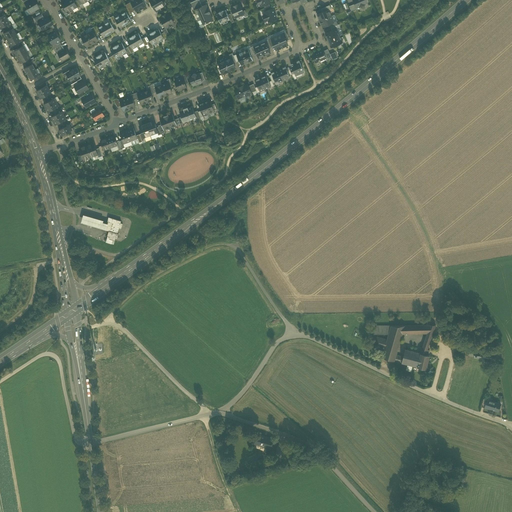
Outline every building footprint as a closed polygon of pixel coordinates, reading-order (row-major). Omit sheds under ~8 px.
[(39,8),(37,5),(35,2),(33,0),(28,0),(24,3),(28,9),(29,11),(32,12),(34,12),(34,11),(39,8)] [(67,12),(72,9),(66,0),(64,0),(61,2),(64,7),(67,12)] [(73,0),(66,0),(72,9),(77,6),(74,1),(73,0)] [(135,10),(136,11),(146,6),(142,0),(132,0),(132,1),(131,2),(135,10)] [(150,2),(155,10),(165,5),(162,0),(151,0),(152,0),(150,1),(150,2)] [(196,0),(190,3),(194,10),(195,10),(202,7),(199,0),(196,0)] [(126,5),(130,13),(135,10),(131,2),(126,5)] [(231,7),(235,17),(238,16),(241,15),(244,14),(243,11),(240,4),(237,5),(234,6),(231,7)] [(195,15),(200,25),(202,24),(203,24),(205,23),(207,22),(206,21),(211,19),(212,18),(210,13),(208,9),(206,5),(202,7),(195,10),(197,14),(195,15)] [(264,12),(266,14),(266,16),(263,17),(265,21),(268,20),(269,22),(277,18),(273,8),(272,9),(266,11),(264,12)] [(317,14),(320,21),(331,16),(328,10),(328,9),(323,12),(317,14)] [(216,14),(221,24),(223,23),(223,24),(228,22),(228,21),(230,20),(226,10),(223,11),(219,12),(219,13),(216,14)] [(121,14),(120,15),(126,25),(130,22),(129,21),(131,20),(128,15),(126,12),(121,14)] [(172,15),(170,16),(168,13),(160,18),(166,28),(168,27),(169,28),(172,26),(172,25),(174,23),(172,20),(175,19),(172,15)] [(33,18),(36,23),(38,23),(38,22),(44,19),(41,14),(33,18)] [(122,27),(126,25),(120,15),(115,18),(117,22),(120,27),(122,26),(122,27)] [(10,16),(6,19),(8,22),(10,21),(12,25),(14,23),(10,16)] [(334,22),(331,16),(320,21),(323,27),(328,25),(334,22)] [(38,23),(42,30),(49,26),(52,24),(48,17),(44,19),(38,22),(38,23)] [(8,22),(6,19),(0,21),(0,27),(3,26),(5,25),(8,23),(8,22)] [(104,24),(109,34),(113,32),(112,31),(114,30),(111,25),(109,21),(104,24)] [(105,36),(109,34),(104,24),(103,25),(98,28),(100,31),(103,36),(105,35),(105,36)] [(3,33),(7,39),(16,34),(12,28),(8,30),(6,31),(3,33)] [(325,33),(328,40),(339,35),(336,28),(332,30),(325,33)] [(156,30),(153,32),(158,42),(159,41),(164,38),(161,34),(159,30),(157,31),(156,30)] [(53,44),(53,45),(59,41),(61,40),(56,31),(48,35),(53,44)] [(92,31),(87,34),(92,44),(98,40),(96,36),(93,31),(92,31)] [(157,42),(158,42),(153,32),(149,34),(149,35),(147,36),(150,41),(152,45),(157,42)] [(138,33),(133,36),(138,46),(144,43),(142,39),(138,33)] [(19,40),(16,34),(7,39),(10,45),(13,44),(15,43),(19,40)] [(87,47),(92,44),(87,34),(81,37),(85,44),(87,47)] [(283,34),(277,36),(282,47),(288,45),(286,41),(283,34)] [(342,42),(339,35),(328,40),(331,47),(342,42)] [(132,49),(138,46),(133,36),(127,40),(130,46),(132,49)] [(276,50),(282,47),(277,36),(271,39),(274,45),(276,50)] [(268,39),(265,41),(266,42),(266,41),(269,49),(272,48),(271,46),(274,45),(271,39),(271,38),(268,39)] [(266,42),(260,44),(265,55),(271,53),(269,49),(266,41),(266,42)] [(120,44),(116,46),(121,55),(122,55),(127,52),(125,48),(122,43),(120,44)] [(259,58),(265,55),(260,44),(254,47),(257,54),(259,58)] [(13,51),(17,57),(26,52),(23,45),(22,46),(17,49),(13,51)] [(64,50),(61,45),(54,49),(56,53),(57,55),(58,54),(58,53),(64,50)] [(121,56),(121,55),(116,46),(112,48),(112,49),(111,50),(113,55),(116,59),(121,56)] [(61,60),(62,61),(70,56),(66,49),(64,50),(58,53),(58,54),(61,60)] [(327,59),(331,57),(330,54),(328,49),(323,51),(326,58),(327,59)] [(245,51),(242,52),(247,63),(249,62),(253,60),(251,56),(249,50),(245,51)] [(312,55),(315,63),(326,58),(323,51),(323,50),(312,55)] [(29,57),(26,52),(17,57),(20,63),(23,61),(29,58),(29,57)] [(245,64),(247,63),(242,52),(239,53),(240,54),(236,55),(239,61),(241,66),(245,64)] [(103,53),(99,55),(105,65),(110,62),(108,58),(105,53),(103,54),(103,53)] [(104,65),(105,65),(99,55),(95,57),(96,58),(94,59),(97,65),(99,68),(104,65)] [(225,61),(229,71),(235,68),(233,62),(231,58),(225,61)] [(229,71),(225,61),(219,63),(220,67),(221,67),(222,70),(223,73),(229,71)] [(294,71),(295,75),(304,72),(299,61),(291,64),(294,71)] [(23,68),(27,74),(35,70),(32,64),(27,67),(23,68)] [(285,67),(278,70),(283,80),(290,77),(289,76),(286,68),(285,67)] [(69,78),(71,81),(75,79),(76,79),(77,78),(81,75),(79,72),(79,71),(77,68),(71,71),(66,74),(68,77),(68,78),(69,78)] [(38,75),(35,70),(27,74),(30,80),(34,78),(38,75)] [(276,83),(283,80),(278,70),(271,73),(272,74),(275,82),(276,83)] [(190,77),(193,85),(197,84),(198,84),(200,84),(200,83),(202,82),(202,81),(199,73),(197,74),(196,74),(195,74),(194,74),(193,74),(192,76),(190,77)] [(266,75),(261,78),(265,89),(271,86),(269,81),(266,75)] [(175,81),(178,91),(187,88),(185,84),(183,78),(175,81)] [(260,91),(265,89),(261,78),(255,80),(258,86),(260,91)] [(75,86),(79,94),(89,88),(84,81),(78,84),(75,86)] [(168,82),(162,85),(166,95),(172,93),(170,87),(168,82)] [(235,90),(238,98),(246,95),(246,96),(248,97),(250,96),(250,95),(250,93),(251,93),(248,86),(247,84),(244,86),(243,86),(239,87),(238,88),(235,90)] [(253,92),(256,90),(255,87),(253,84),(248,86),(251,93),(253,92)] [(49,89),(46,85),(41,88),(36,91),(38,95),(49,89)] [(159,98),(166,95),(162,85),(155,87),(157,92),(159,98)] [(51,93),(49,89),(38,95),(41,98),(45,96),(51,93)] [(149,90),(143,92),(147,102),(153,100),(151,94),(150,90),(149,90)] [(141,105),(147,102),(143,92),(138,94),(137,94),(139,98),(141,105)] [(82,100),(86,107),(96,102),(92,94),(85,98),(82,100)] [(131,96),(126,99),(130,109),(136,107),(133,100),(132,96),(131,96)] [(56,102),(54,98),(48,101),(44,104),(46,108),(56,102)] [(123,111),(130,109),(126,99),(120,101),(121,106),(123,111)] [(210,100),(204,102),(208,113),(214,111),(212,104),(210,100)] [(58,106),(56,102),(46,108),(48,112),(52,109),(58,106)] [(203,115),(208,113),(204,102),(199,104),(201,111),(203,115)] [(188,107),(185,108),(190,120),(196,118),(197,118),(194,112),(192,106),(188,108),(188,107)] [(184,122),(190,120),(185,108),(183,109),(184,110),(179,111),(181,117),(183,122),(184,122)] [(92,114),(95,120),(104,115),(100,109),(92,114)] [(51,117),(53,121),(64,115),(61,111),(55,115),(51,117)] [(168,114),(166,115),(170,127),(177,125),(175,119),(173,114),(168,115),(168,114)] [(66,119),(64,115),(53,121),(56,125),(60,122),(66,119)] [(164,130),(170,127),(166,115),(164,116),(164,117),(160,119),(162,124),(164,130)] [(153,121),(146,123),(151,135),(157,132),(158,132),(156,128),(153,121)] [(144,137),(151,135),(146,123),(140,126),(142,133),(144,137)] [(72,129),(69,124),(63,128),(59,130),(62,135),(63,135),(71,131),(71,130),(70,130),(72,129)] [(133,128),(127,131),(130,141),(137,138),(133,128)] [(124,143),(130,141),(127,131),(120,133),(124,143)] [(114,136),(107,138),(111,147),(117,145),(116,142),(116,141),(115,139),(114,136)] [(104,150),(111,147),(107,138),(101,141),(102,145),(104,150)] [(93,143),(87,146),(91,157),(97,155),(98,154),(96,149),(93,143)] [(84,160),(91,157),(87,146),(79,149),(82,154),(84,160)] [(81,222),(107,230),(109,224),(103,222),(103,220),(84,215),(81,222)] [(106,230),(109,231),(117,234),(121,221),(109,217),(106,230)] [(387,339),(386,343),(384,348),(382,357),(394,361),(396,355),(402,334),(427,333),(426,338),(431,339),(436,325),(435,325),(391,326),(376,325),(374,334),(388,334),(387,339)] [(375,345),(384,348),(386,343),(378,341),(379,337),(377,337),(375,345)] [(427,349),(429,343),(424,341),(420,353),(427,355),(429,350),(427,349)] [(402,363),(426,369),(429,355),(427,355),(420,353),(405,349),(403,356),(402,363)] [(484,362),(489,363),(491,362),(491,359),(495,360),(496,354),(475,351),(474,357),(484,358),(484,362)] [(403,356),(396,355),(394,361),(402,363),(403,356)] [(484,407),(498,411),(501,404),(487,399),(484,407)] [(254,443),(270,448),(273,439),(266,437),(266,438),(258,435),(258,434),(257,434),(254,443)] [(284,447),(278,445),(276,453),(282,455),(284,447)]
